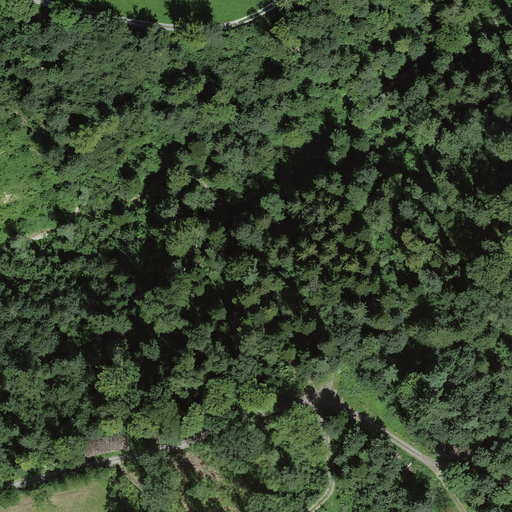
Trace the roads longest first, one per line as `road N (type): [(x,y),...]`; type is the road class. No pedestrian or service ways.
road 1 (track): [(511,483),(432,464),(382,427),(328,404),(294,401),(189,442),(0,488)]
road 2 (track): [(35,0),(178,27),(242,22),(279,0)]
